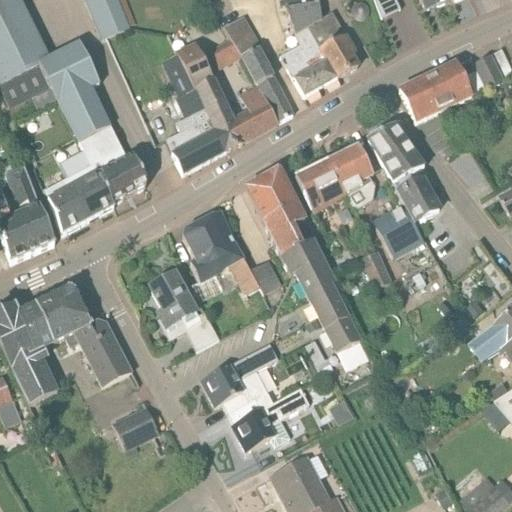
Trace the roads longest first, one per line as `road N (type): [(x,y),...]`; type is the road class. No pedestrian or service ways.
road 1 (secondary): [(84,256),(374,87)]
road 2 (residential): [(226,511),(84,256)]
road 3 (residential): [(511,267),(394,114)]
road 4 (secondary): [(374,87),(511,20)]
